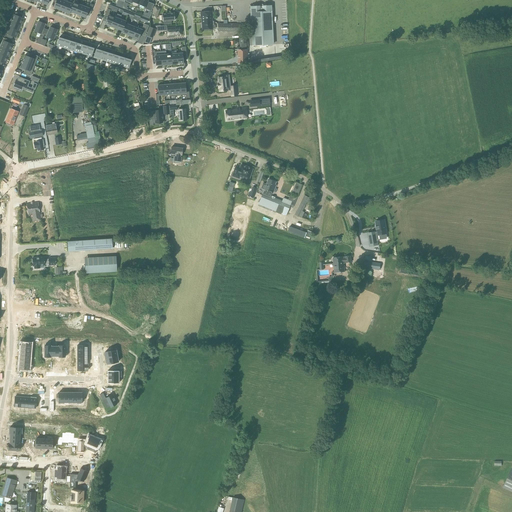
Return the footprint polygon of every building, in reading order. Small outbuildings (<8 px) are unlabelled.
[(59,10),(63,1),(61,0),(56,0),(54,8),(59,10)] [(69,13),(74,3),(74,0),(73,4),(68,3),(64,11),(69,13)] [(75,13),(79,3),(80,2),(77,1),(77,0),(76,0),(74,0),(74,3),(69,13),(70,13),(70,12),(75,13)] [(140,0),(139,4),(145,6),(144,8),(151,11),(153,4),(147,2),(147,0),(140,0)] [(64,11),(68,3),(63,1),(59,10),(60,10),(64,11)] [(80,16),(84,5),(79,3),(75,13),(80,15),(80,16)] [(84,5),(80,16),(85,18),(88,10),(91,11),(94,5),(90,4),(89,8),(84,7),(84,5)] [(253,46),(273,45),(271,5),(263,6),(263,5),(259,5),(259,6),(251,6),(253,46)] [(111,27),(114,17),(109,15),(111,10),(107,9),(105,15),(108,16),(105,25),(111,27)] [(201,18),(201,21),(212,20),(212,18),(212,11),(200,12),(201,19),(201,18)] [(10,21),(11,22),(21,26),(23,19),(21,17),(22,15),(15,12),(14,15),(13,15),(11,21),(10,21)] [(174,13),(162,14),(163,21),(164,21),(164,24),(171,23),(171,21),(175,20),(174,13)] [(117,28),(120,18),(120,19),(114,17),(111,27),(111,26),(117,28)] [(121,32),(126,21),(120,18),(117,28),(122,30),(121,32)] [(213,21),(212,21),(212,20),(201,21),(202,30),(212,29),(212,25),(214,25),(213,21)] [(19,31),(21,26),(11,22),(10,21),(8,26),(6,26),(19,31)] [(44,35),(46,29),(43,28),(45,24),(38,21),(35,31),(41,34),(41,33),(44,35)] [(127,35),(130,26),(125,24),(126,21),(121,32),(127,35)] [(138,40),(141,31),(146,33),(149,26),(144,24),(143,27),(140,26),(139,29),(136,28),(132,38),(138,40)] [(228,32),(228,24),(218,24),(218,31),(228,32)] [(241,49),(246,49),(246,37),(245,31),(242,31),(243,26),(239,25),(240,24),(228,24),(228,32),(240,32),(241,49)] [(16,38),(19,31),(6,26),(2,36),(12,39),(13,37),(16,38)] [(132,38),(136,28),(130,26),(127,35),(132,37),(132,38)] [(180,35),(179,28),(175,28),(175,27),(167,27),(167,29),(166,29),(166,26),(157,26),(157,31),(167,30),(168,38),(174,37),(174,36),(180,35)] [(49,30),(46,29),(44,35),(47,36),(46,37),(53,40),(57,30),(50,27),(49,30)] [(150,27),(147,35),(152,37),(155,29),(150,27)] [(63,47),(66,36),(64,36),(63,39),(59,37),(57,45),(63,47)] [(68,49),(71,41),(67,40),(68,37),(66,36),(63,47),(68,49)] [(10,52),(13,45),(7,42),(8,40),(4,38),(0,48),(10,52)] [(74,51),(77,40),(75,39),(74,42),(71,41),(68,49),(74,51)] [(80,53),(82,45),(78,44),(79,41),(77,40),(74,51),(80,53)] [(85,54),(89,44),(87,43),(86,46),(82,45),(80,53),(85,54)] [(91,56),(94,48),(90,47),(91,44),(89,44),(85,54),(91,56)] [(100,59),(103,48),(101,47),(100,50),(96,49),(94,57),(100,59)] [(182,54),(177,54),(178,64),(184,63),(184,60),(183,60),(183,54),(186,54),(185,47),(181,48),(182,54)] [(10,52),(0,48),(0,53),(8,57),(10,52)] [(106,61),(108,53),(104,52),(105,49),(103,48),(100,59),(106,61)] [(162,65),(161,55),(155,56),(155,50),(152,50),(152,57),(155,57),(156,66),(162,65)] [(238,65),(247,65),(247,63),(247,50),(238,50),(238,65)] [(111,62),(114,52),(113,51),(112,54),(108,53),(106,61),(111,62)] [(117,64),(119,56),(116,55),(116,52),(114,52),(111,62),(117,64)] [(5,64),(8,57),(0,53),(0,64),(1,65),(3,63),(5,64)] [(38,56),(31,54),(30,57),(25,56),(23,61),(34,66),(38,56)] [(123,66),(126,55),(124,55),(123,57),(119,56),(117,64),(116,65),(122,67),(123,66)] [(129,68),(131,60),(127,59),(128,56),(126,55),(123,66),(129,68)] [(30,76),(34,66),(23,61),(21,67),(22,68),(21,69),(25,70),(24,73),(30,76)] [(219,83),(218,83),(218,88),(219,88),(220,91),(231,90),(231,96),(237,95),(236,86),(230,86),(230,87),(227,88),(226,81),(230,81),(229,75),(223,76),(223,77),(218,78),(219,83)] [(28,86),(30,81),(24,79),(23,82),(18,80),(18,82),(17,81),(15,81),(13,87),(14,87),(14,88),(19,90),(19,89),(22,90),(22,89),(26,90),(28,86)] [(186,87),(186,83),(179,83),(181,96),(186,95),(186,98),(190,98),(189,91),(186,92),(185,87),(186,87)] [(164,95),(163,85),(158,85),(158,94),(156,94),(156,101),(159,101),(159,95),(164,95)] [(123,103),(122,97),(115,98),(115,95),(113,96),(113,100),(115,100),(117,105),(123,103)] [(252,100),(249,100),(250,104),(250,107),(267,105),(270,105),(269,98),(266,98),(252,100)] [(24,117),(28,107),(23,104),(19,114),(24,117)] [(125,112),(124,109),(123,109),(122,105),(117,106),(120,120),(120,119),(122,127),(129,125),(128,119),(127,115),(126,115),(125,112)] [(232,110),(226,111),(227,120),(233,119),(239,118),(239,119),(242,118),(242,119),(248,118),(246,107),(238,108),(238,105),(231,106),(232,110)] [(140,106),(136,106),(136,108),(133,109),(134,114),(141,112),(140,106)] [(13,125),(18,112),(11,109),(6,122),(13,125)] [(186,113),(186,109),(181,110),(181,109),(181,110),(178,110),(179,117),(178,117),(179,117),(179,121),(183,121),(186,120),(186,113),(187,113),(186,113)] [(163,123),(162,111),(159,111),(155,111),(154,111),(154,112),(154,115),(151,115),(151,120),(155,120),(155,123),(163,123)] [(55,124),(46,125),(46,129),(47,135),(57,133),(56,127),(55,124)] [(43,136),(42,130),(40,130),(39,128),(36,129),(36,125),(30,126),(31,132),(33,132),(34,138),(43,136)] [(76,136),(77,138),(77,141),(83,139),(87,138),(88,143),(86,143),(87,148),(96,146),(95,141),(92,125),(85,126),(86,134),(83,135),(82,134),(80,134),(81,135),(76,136)] [(92,125),(95,141),(96,146),(101,145),(99,132),(97,132),(95,125),(92,125)] [(234,136),(232,141),(244,146),(246,140),(234,136)] [(38,151),(44,150),(41,138),(33,139),(35,148),(37,147),(38,151)] [(171,147),(170,156),(174,157),(173,161),(181,162),(182,149),(171,147)] [(199,201),(215,206),(228,163),(221,160),(218,168),(215,166),(215,164),(213,163),(211,168),(215,169),(214,171),(217,172),(213,184),(205,181),(199,201)] [(236,166),(232,176),(239,178),(240,176),(249,180),(252,169),(248,168),(248,167),(246,166),(245,166),(245,167),(241,165),(240,168),(236,166)] [(264,170),(272,174),(272,173),(277,176),(279,173),(274,170),(273,171),(266,167),(264,170)] [(48,174),(38,176),(39,182),(47,180),(47,182),(44,183),(46,190),(49,190),(48,187),(51,187),(50,180),(48,174)] [(259,201),(258,204),(276,212),(286,216),(288,212),(292,202),(283,198),(282,201),(270,196),(272,192),(273,193),(275,188),(274,187),(276,182),(268,179),(266,184),(263,183),(261,188),(264,190),(263,193),(259,201)] [(295,193),(298,184),(291,181),(288,191),(295,193)] [(37,184),(27,186),(29,194),(34,193),(34,194),(35,199),(46,197),(45,192),(39,193),(37,184)] [(57,209),(94,205),(93,195),(56,198),(57,209)] [(305,206),(309,198),(304,196),(300,204),(301,204),(300,206),(303,207),(304,206),(305,206)] [(305,206),(298,218),(306,222),(311,212),(319,216),(327,202),(317,197),(311,209),(305,206)] [(29,208),(27,209),(28,213),(29,213),(30,221),(38,220),(36,212),(37,212),(36,206),(35,206),(34,201),(28,202),(29,208)] [(377,226),(376,227),(377,229),(376,229),(377,229),(378,232),(376,232),(376,236),(381,235),(382,237),(386,236),(386,233),(387,233),(385,220),(376,222),(377,226)] [(376,232),(368,234),(370,245),(378,244),(377,240),(376,236),(376,232)] [(112,239),(68,241),(68,251),(112,249),(112,239)] [(59,247),(58,242),(42,243),(42,249),(45,249),(45,251),(54,251),(54,247),(59,247)] [(346,263),(351,262),(350,256),(345,257),(343,257),(333,258),(334,273),(345,271),(344,263),(346,263)] [(37,258),(32,258),(33,266),(34,266),(35,269),(40,268),(39,266),(45,265),(45,264),(49,264),(49,265),(56,264),(56,258),(48,258),(48,259),(44,259),(44,257),(39,258),(39,257),(37,257),(37,258)] [(108,274),(107,259),(81,260),(82,275),(108,274)] [(381,264),(380,264),(372,262),(365,261),(363,268),(380,270),(381,264)] [(105,353),(104,353),(105,358),(117,356),(116,350),(105,352),(105,353)] [(117,356),(105,358),(106,363),(107,363),(107,364),(114,363),(115,366),(121,365),(121,361),(118,362),(117,356)] [(74,364),(74,371),(75,371),(75,374),(82,374),(82,371),(88,371),(88,370),(88,368),(88,363),(78,363),(78,364),(74,364)] [(108,371),(108,377),(119,377),(121,377),(121,371),(122,371),(122,367),(115,367),(115,371),(108,371)] [(103,391),(99,393),(106,406),(109,404),(110,405),(116,402),(111,392),(105,396),(103,391)] [(98,402),(87,402),(87,408),(89,408),(89,413),(96,413),(96,408),(98,408),(98,402)] [(58,437),(58,445),(62,445),(62,443),(68,443),(68,433),(65,432),(65,433),(62,433),(62,437),(58,437)] [(68,433),(68,443),(73,443),(73,446),(75,446),(78,446),(78,438),(74,438),(74,433),(71,433),(68,433)] [(32,436),(32,443),(35,443),(35,448),(41,449),(41,438),(36,438),(36,436),(32,436)] [(87,444),(85,448),(95,452),(100,440),(89,436),(86,443),(87,444)] [(47,439),(46,449),(52,449),(52,444),(55,444),(55,437),(52,437),(52,439),(47,439)] [(8,444),(8,451),(15,451),(15,454),(22,454),(22,451),(19,451),(19,445),(9,445),(8,444)] [(56,471),(55,477),(58,477),(57,479),(64,480),(65,468),(58,467),(58,471),(56,471)] [(70,482),(70,487),(76,487),(76,481),(82,482),(83,481),(84,482),(88,471),(81,468),(78,474),(70,474),(70,476),(70,482)] [(511,491),(511,468),(511,469),(503,487),(511,491)] [(6,478),(1,496),(11,499),(16,480),(6,478)] [(26,501),(25,511),(34,511),(35,501),(36,493),(27,492),(26,501)] [(241,511),(244,500),(232,497),(228,511),(241,511)]
